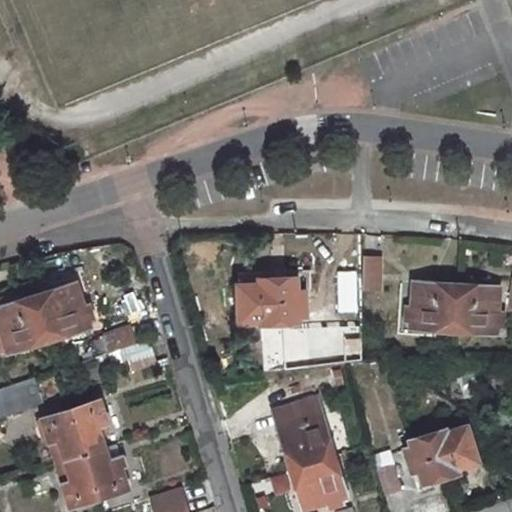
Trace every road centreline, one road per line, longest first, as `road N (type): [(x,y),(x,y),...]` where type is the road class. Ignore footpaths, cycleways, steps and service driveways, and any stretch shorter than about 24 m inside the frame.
road 1 (residential): [(511,145),(359,124),(303,125),(132,183)]
road 2 (residential): [(132,183),(231,511)]
road 3 (residential): [(132,183),(0,226)]
